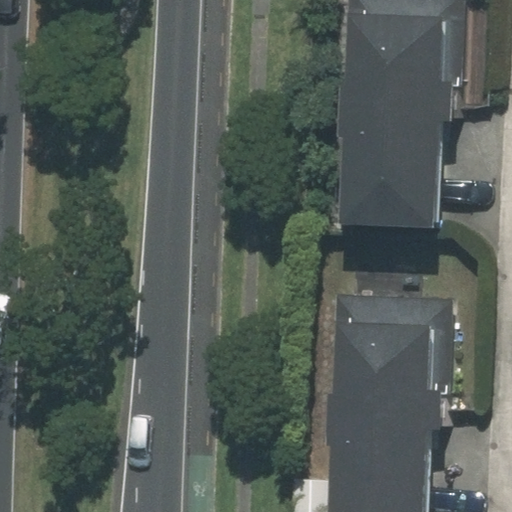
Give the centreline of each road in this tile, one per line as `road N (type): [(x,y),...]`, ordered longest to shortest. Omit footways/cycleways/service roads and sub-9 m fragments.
road 1 (primary): [(173,221),(137,511)]
road 2 (primary): [(173,221),(163,511)]
road 3 (primary): [(183,0),(173,221)]
road 4 (primary): [(0,145),(6,0)]
